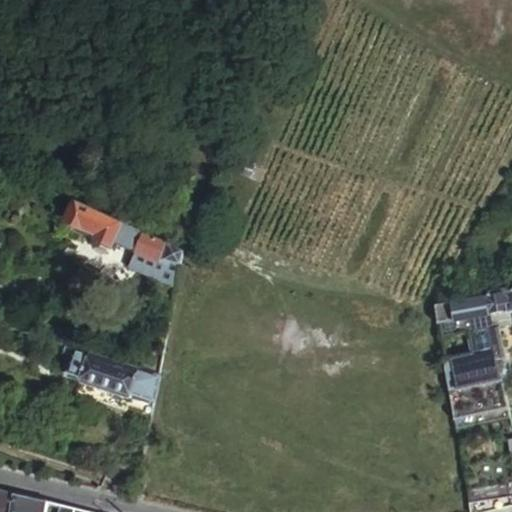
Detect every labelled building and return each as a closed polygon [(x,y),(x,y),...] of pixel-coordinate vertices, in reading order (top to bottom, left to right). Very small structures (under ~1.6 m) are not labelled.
[(22,176),(10,169),(0,183),(0,191),(13,197),(22,176)] [(116,217),(74,198),(66,216),(94,228),(93,233),(107,239),(111,232),(134,242),(132,248),(128,258),(134,260),(178,275),(184,246),(139,227),(116,217)] [(128,258),(132,248),(108,240),(104,251),(75,241),(70,258),(95,266),(123,283),(134,260),(128,258)] [(511,290),(484,296),(487,312),(505,309),(505,312),(511,310),(511,290)] [(484,296),(436,304),(439,322),(487,312),(484,296)] [(498,342),(494,323),(490,324),(490,327),(491,332),(493,343),(498,342)] [(493,343),(491,332),(479,334),(483,352),(495,350),(494,347),(493,343)] [(494,347),(495,350),(497,360),(500,373),(511,370),(511,369),(506,344),(494,347)] [(144,367),(73,345),(65,370),(79,375),(74,391),(124,406),(125,404),(151,412),(159,372),(144,367)] [(500,380),(501,380),(500,373),(497,360),(495,350),(483,352),(475,354),(481,387),(500,383),(500,380)] [(480,479),(466,481),(469,502),(483,500),(480,479)] [(8,494),(5,493),(4,501),(1,511),(8,511),(11,494),(8,494)] [(8,511),(28,511),(30,499),(11,494),(8,511)] [(37,500),(30,499),(28,511),(42,511),(44,502),(37,500)]
